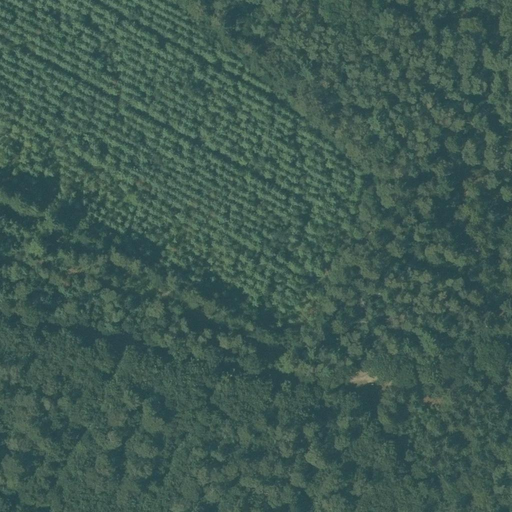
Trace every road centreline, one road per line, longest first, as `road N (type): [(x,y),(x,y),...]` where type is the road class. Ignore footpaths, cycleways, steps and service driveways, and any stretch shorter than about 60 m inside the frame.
road 1 (track): [(0,314),(308,386),(358,384),(511,338)]
road 2 (track): [(434,511),(366,412),(358,384)]
